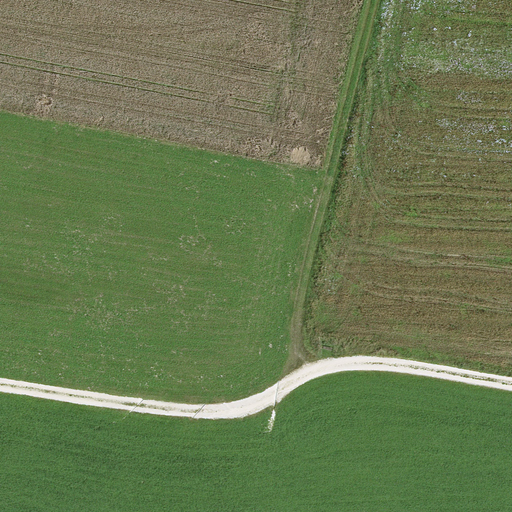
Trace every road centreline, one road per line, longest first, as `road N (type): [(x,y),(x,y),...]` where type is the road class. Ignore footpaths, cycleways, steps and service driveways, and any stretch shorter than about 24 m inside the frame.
road 1 (track): [(0,385),(208,412),(255,404),(310,371),(354,361),(511,382)]
road 2 (track): [(373,0),(298,319),(310,371)]
